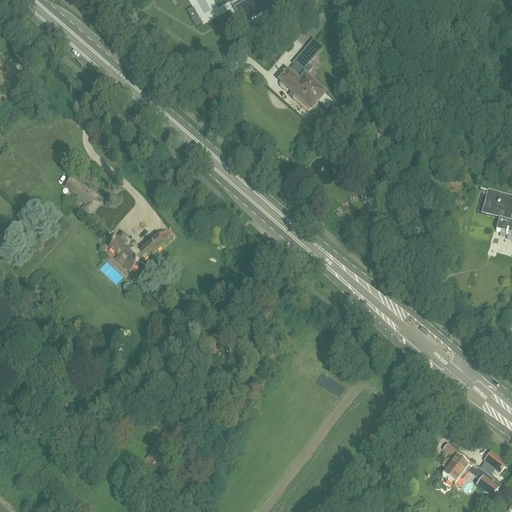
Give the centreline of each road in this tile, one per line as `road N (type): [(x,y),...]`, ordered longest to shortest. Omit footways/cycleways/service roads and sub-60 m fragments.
road 1 (primary): [(11,0),(448,387)]
road 2 (primary): [(469,362),(39,0)]
road 3 (residential): [(377,149),(354,0)]
road 4 (track): [(354,511),(441,395)]
road 5 (residential): [(413,285),(377,149)]
road 6 (residential): [(511,165),(377,149)]
